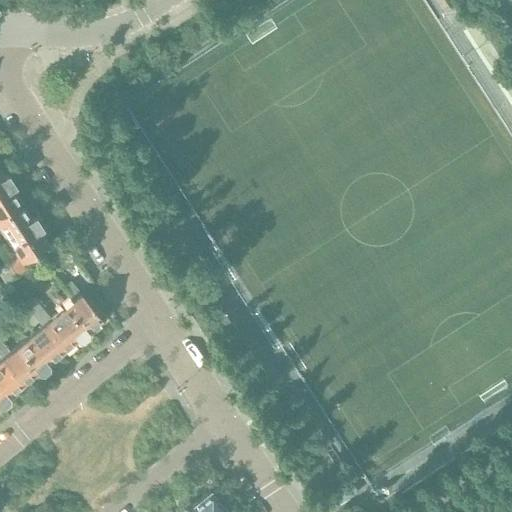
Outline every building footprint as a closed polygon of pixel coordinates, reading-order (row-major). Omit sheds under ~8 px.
[(0,215),(20,203),(10,187),(13,185),(6,173),(2,176),(0,171),(0,215)] [(47,244),(37,229),(41,227),(33,216),(30,218),(20,203),(0,215),(0,231),(16,255),(0,266),(0,275),(5,283),(25,270),(20,262),(47,244)] [(100,319),(90,307),(80,294),(69,281),(63,287),(75,301),(67,307),(79,322),(86,330),(100,319)] [(86,330),(79,322),(67,307),(52,320),(32,294),(23,301),(43,327),(43,328),(62,351),(76,339),(80,340),(86,335),(86,330)] [(38,322),(31,313),(24,319),(31,328),(38,322)] [(47,363),(58,354),(62,351),(43,328),(11,354),(0,340),(0,357),(22,384),(36,372),(41,372),(46,367),(47,363)] [(22,384),(0,357),(0,404),(1,405),(7,400),(7,396),(22,384)] [(222,511),(224,511),(209,492),(191,507),(190,506),(187,508),(181,505),(175,510),(175,511),(222,511)]
